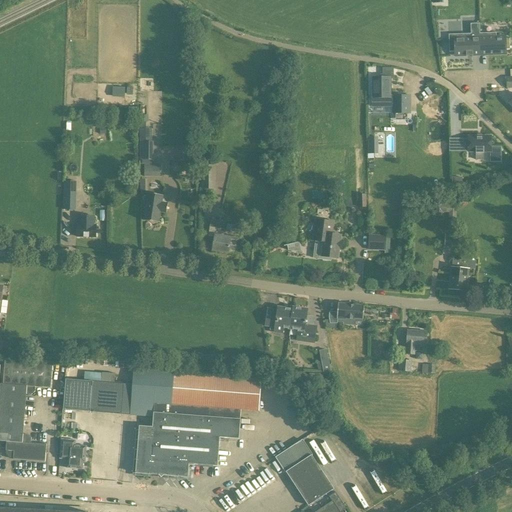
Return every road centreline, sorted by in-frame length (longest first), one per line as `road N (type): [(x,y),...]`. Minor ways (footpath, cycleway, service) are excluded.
road 1 (unclassified): [(511,312),(0,246)]
road 2 (unclassified): [(511,146),(457,92),(419,70),(265,43),(186,9)]
road 3 (unclassified): [(0,483),(164,497),(199,511)]
